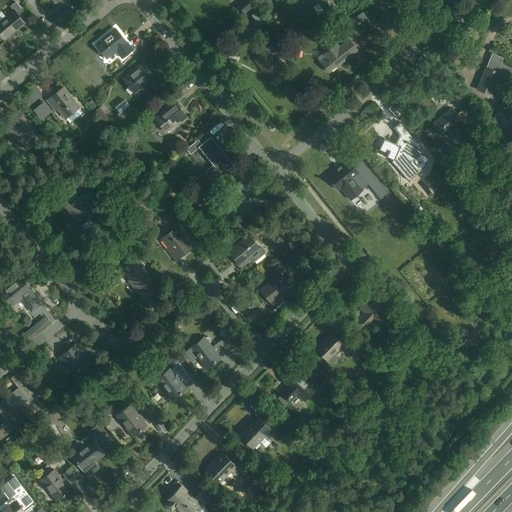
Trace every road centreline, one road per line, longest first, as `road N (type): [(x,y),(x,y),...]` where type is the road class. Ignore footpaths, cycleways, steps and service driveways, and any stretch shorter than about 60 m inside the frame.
road 1 (residential): [(266,350),(216,292),(201,286),(123,342),(107,338),(82,306)]
road 2 (residential): [(266,350),(344,266),(278,167)]
road 3 (residential): [(109,511),(266,350)]
road 4 (residential): [(278,167),(136,0)]
road 5 (residential): [(278,167),(412,58)]
road 6 (residential): [(0,94),(116,0)]
road 7 (residential): [(82,306),(0,204)]
